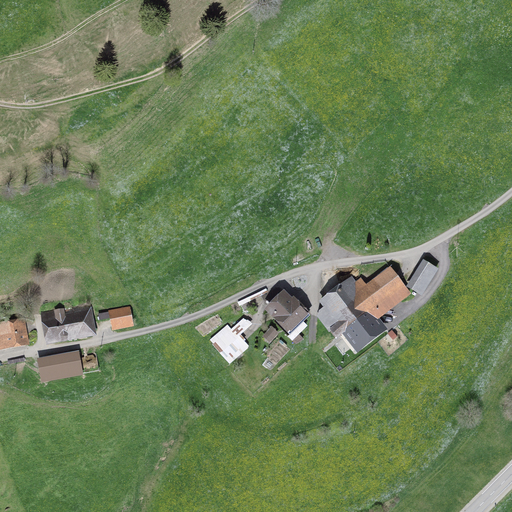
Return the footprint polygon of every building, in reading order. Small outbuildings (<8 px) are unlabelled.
[(409,286),(420,293),(435,270),(423,263),(409,286)] [(346,328),(358,345),(383,326),(377,317),(409,293),(391,270),(367,287),(362,280),(356,285),(353,281),(326,302),(328,304),(320,310),(318,315),(334,336),(346,328)] [(282,295),(268,308),(291,331),(293,329),(297,333),(306,324),(302,320),(307,315),(293,301),(290,303),(282,295)] [(46,312),(50,337),(90,330),(85,304),(46,312)] [(112,326),(131,322),(129,308),(110,311),(112,326)] [(244,317),(231,329),(227,324),(210,340),(231,363),(250,346),(239,335),(251,324),(244,317)] [(0,346),(27,341),(22,318),(0,322),(0,346)] [(263,332),(268,340),(279,332),(274,325),(263,332)] [(397,336),(392,329),(384,335),(390,342),(397,336)] [(77,355),(40,362),(43,379),(80,372),(77,355)]
